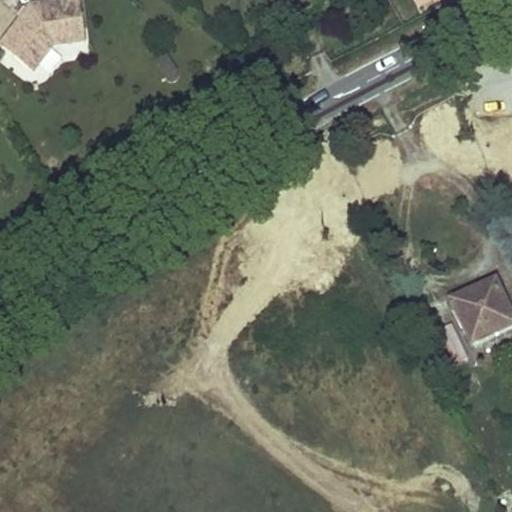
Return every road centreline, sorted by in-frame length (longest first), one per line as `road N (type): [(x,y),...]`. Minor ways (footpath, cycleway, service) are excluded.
road 1 (primary): [(0,323),(174,199),(382,73)]
road 2 (primary): [(511,33),(382,73)]
road 3 (primary): [(382,73),(511,72)]
